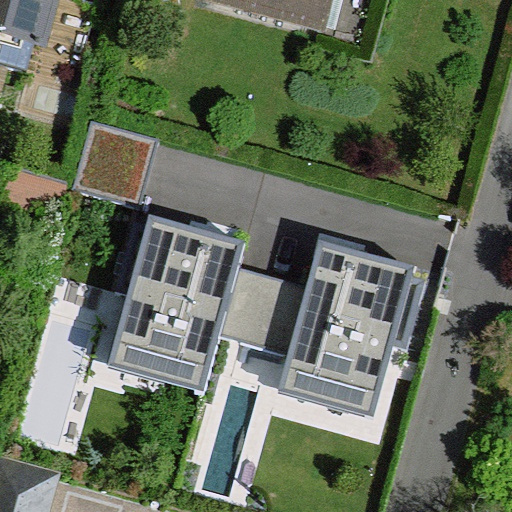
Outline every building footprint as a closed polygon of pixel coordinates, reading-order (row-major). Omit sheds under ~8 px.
[(0,0),(0,33),(37,44),(46,46),(57,0),(0,0)] [(210,0),(210,1),(324,30),(332,0),(210,0)] [(37,44),(0,33),(0,65),(29,73),(37,44)] [(69,187),(15,170),(7,201),(62,217),(69,187)] [(229,236),(140,211),(120,281),(221,310),(235,261),(240,240),(229,236)] [(240,240),(235,261),(287,276),(298,238),(234,220),(229,236),(240,240)] [(47,511),(56,478),(0,463),(0,511),(47,511)]
